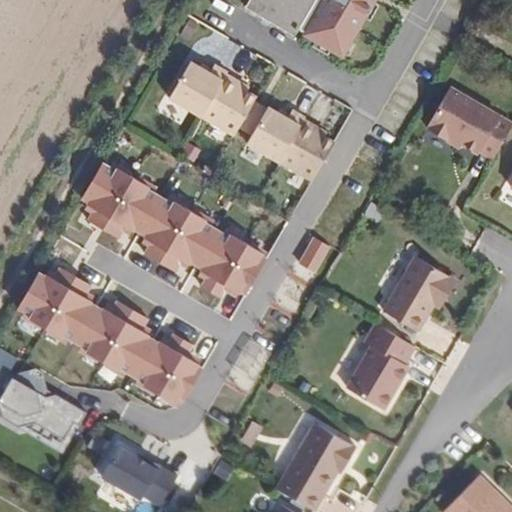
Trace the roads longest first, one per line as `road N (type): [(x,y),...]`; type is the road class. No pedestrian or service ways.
road 1 (residential): [(385,511),(421,450),(511,340)]
road 2 (unknown): [(294,243),(186,177)]
